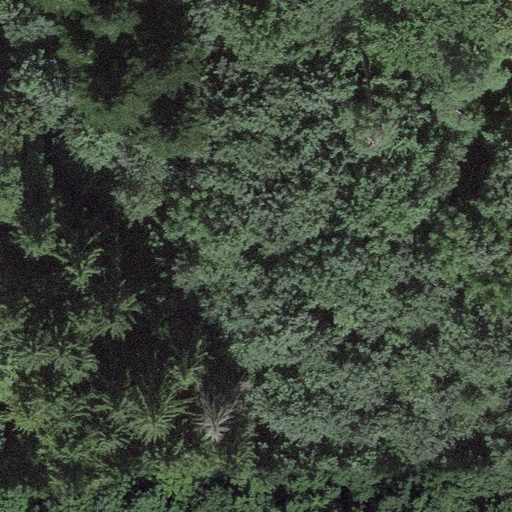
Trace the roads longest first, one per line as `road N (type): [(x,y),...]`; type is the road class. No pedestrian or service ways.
road 1 (track): [(287,418),(155,226),(0,32)]
road 2 (track): [(166,511),(237,488),(278,452),(287,418)]
